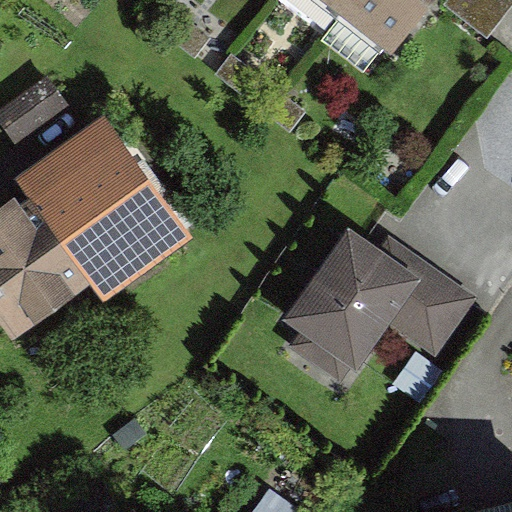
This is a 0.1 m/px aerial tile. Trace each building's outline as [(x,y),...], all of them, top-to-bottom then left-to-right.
[(0,0),(0,22),(12,28),(24,0),(0,0)] [(428,0),(346,0),(342,7),(389,49),(428,0)] [(511,0),(446,0),(444,3),(490,38),(511,8),(511,0)] [(71,181),(0,225),(0,228),(69,337),(228,238),(146,108),(59,163),(71,181)] [(472,295),(355,215),(288,311),(365,365),(392,327),(431,354),(472,295)] [(296,511),(271,492),(255,511),(296,511)]
